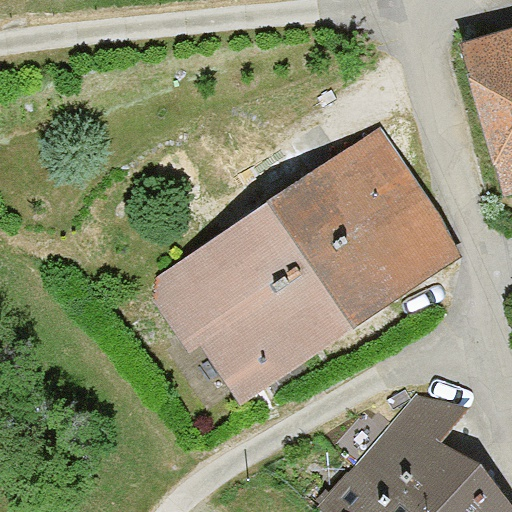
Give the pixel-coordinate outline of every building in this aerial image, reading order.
[(511,25),(438,47),(451,116),(511,102),(511,25)] [(511,102),(451,116),(477,194),(511,183),(511,102)] [(363,139),(145,274),(236,399),(444,255),(363,139)] [(407,402),(362,453),(426,511),(501,511),(433,438),(465,407),(407,402)] [(426,511),(362,453),(307,504),(315,511),(426,511)]
